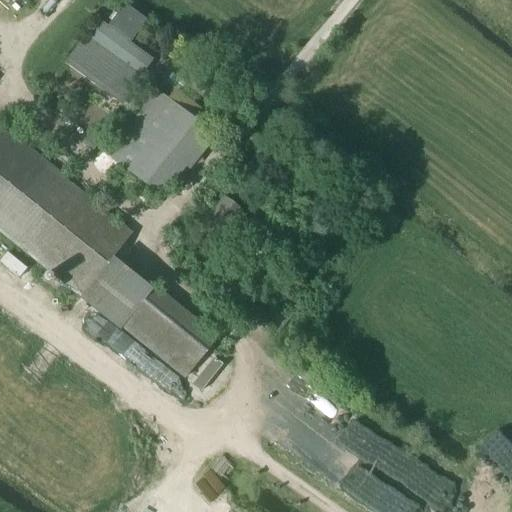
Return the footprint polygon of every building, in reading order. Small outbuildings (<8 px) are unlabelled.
[(79,46),(67,62),(122,102),(152,62),(130,45),(146,23),(123,6),(106,28),(101,24),(88,42),(83,49),(79,46)] [(160,200),(193,158),(211,136),(155,91),(104,155),(160,200)] [(0,233),(80,297),(130,233),(2,132),(0,134),(0,233)] [(89,135),(81,145),(90,153),(98,143),(89,135)] [(249,225),(239,218),(242,214),(222,199),(197,231),(216,246),(232,225),(243,234),(282,264),(300,241),(261,210),(249,225)] [(390,236),(401,222),(387,211),(376,225),(390,236)] [(184,381),(217,340),(154,290),(121,331),(184,381)]
